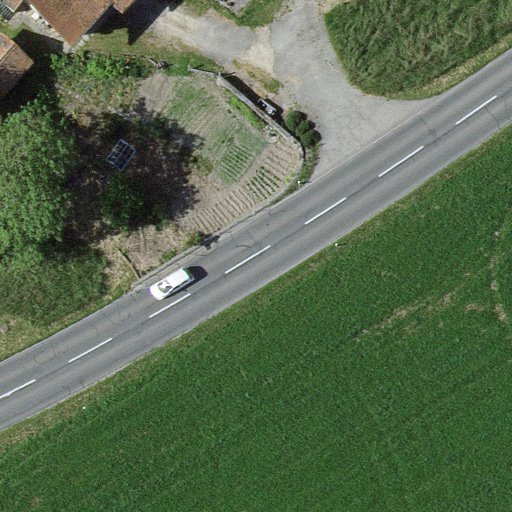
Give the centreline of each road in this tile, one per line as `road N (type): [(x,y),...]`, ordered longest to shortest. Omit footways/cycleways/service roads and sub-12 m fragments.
road 1 (secondary): [(511,84),(289,234),(0,397)]
road 2 (unknown): [(402,160),(251,27)]
